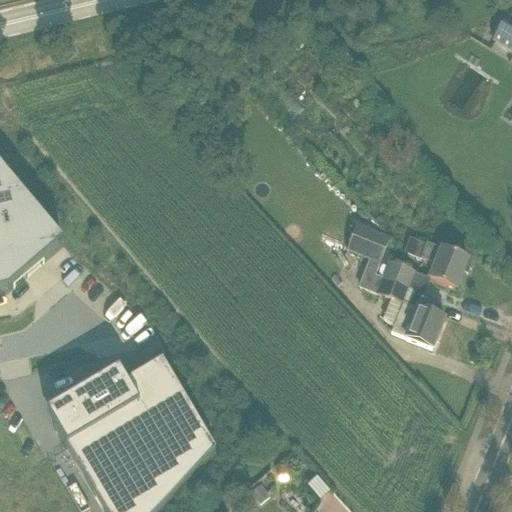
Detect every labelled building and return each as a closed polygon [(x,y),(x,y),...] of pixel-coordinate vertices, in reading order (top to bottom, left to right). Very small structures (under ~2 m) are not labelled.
[(508,52),(511,44),(511,23),(506,20),(492,42),(508,52)] [(0,296),(7,295),(63,248),(0,173),(0,296)] [(378,267),(379,267),(389,242),(356,228),(345,255),(374,267),(366,287),(376,298),(389,304),(382,322),(391,331),(390,336),(431,352),(443,322),(418,312),(414,310),(419,295),(408,291),(408,292),(374,278),(378,267)] [(432,269),(427,281),(455,293),(467,263),(424,246),(417,262),(432,269)] [(385,270),(379,267),(378,267),(374,278),(408,292),(408,291),(414,275),(387,265),(385,270)] [(53,429),(102,511),(160,511),(215,455),(161,365),(125,386),(118,374),(65,406),(72,417),(53,429)] [(0,511),(72,511),(11,410),(0,416),(0,511)]
